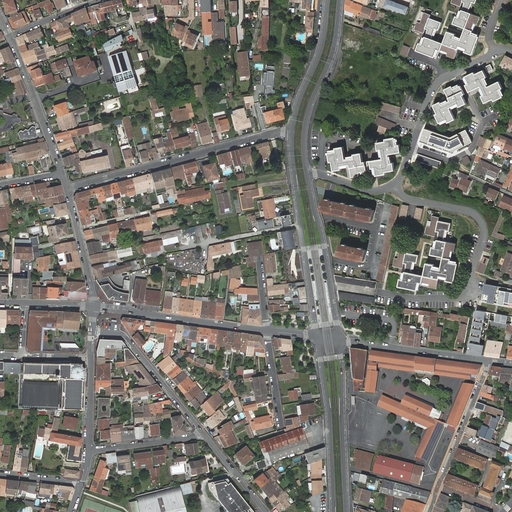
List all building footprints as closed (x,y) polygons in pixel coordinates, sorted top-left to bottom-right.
[(10,0),(3,2),(8,15),(11,14),(17,12),(13,0),(10,0)] [(54,0),(58,9),(67,6),(64,0),(54,0)] [(124,7),(122,0),(118,0),(114,1),(116,9),(117,12),(120,11),(119,8),(123,7),(124,7)] [(146,0),(147,5),(147,6),(148,10),(154,9),(153,5),(161,3),(160,0),(146,0)] [(201,0),(202,21),(203,35),(213,34),(212,14),(210,0),(201,0)] [(353,1),(351,0),(345,0),(345,10),(354,13),(359,15),(362,6),(355,3),(353,2),(353,1)] [(467,29),(473,14),(469,13),(473,2),(476,4),(477,0),(453,0),(453,3),(459,5),(457,9),(460,10),(464,0),(467,1),(460,18),(458,17),(454,24),(467,29)] [(50,15),(54,14),(53,9),(51,4),(49,5),(49,3),(48,3),(47,1),(38,4),(40,9),(44,8),(47,7),(48,10),(50,15)] [(116,9),(114,1),(100,4),(101,10),(99,11),(101,21),(106,19),(104,12),(116,9)] [(96,22),(101,21),(99,11),(101,10),(100,4),(92,6),(95,16),(96,22)] [(163,5),(165,16),(178,15),(178,6),(163,5)] [(95,16),(92,6),(87,8),(90,20),(91,22),(92,25),(97,24),(96,22),(95,16)] [(132,13),(134,22),(139,22),(139,21),(155,17),(154,9),(148,10),(147,6),(139,8),(140,11),(132,13)] [(362,6),(359,15),(372,19),(375,10),(362,6)] [(90,20),(87,8),(72,14),(75,21),(76,25),(90,20)] [(41,10),(40,9),(33,12),(36,19),(43,17),(41,10)] [(17,12),(11,14),(18,29),(29,22),(24,12),(19,15),(17,12)] [(310,12),(307,12),(306,33),(313,33),(313,30),(314,18),(315,18),(316,12),(310,12)] [(416,50),(428,55),(434,40),(431,39),(435,29),(438,30),(440,23),(429,18),(430,15),(424,13),(420,23),(417,22),(414,29),(421,32),(419,36),(422,37),(426,26),(429,27),(422,44),(419,43),(416,50)] [(75,21),(72,14),(57,21),(60,27),(75,21)] [(217,14),(212,14),(213,34),(214,44),(225,44),(223,24),(217,24),(217,14)] [(481,17),(473,14),(467,29),(472,31),(475,24),(478,25),(481,17)] [(262,49),(262,51),(268,51),(270,17),(263,17),(262,38),(259,38),(259,48),(262,49)] [(60,27),(57,21),(51,24),(53,30),(55,29),(57,32),(55,33),(55,35),(58,44),(72,37),(69,28),(61,29),(60,27)] [(180,38),(183,40),(187,30),(189,27),(186,25),(185,27),(177,23),(172,35),(179,39),(180,38)] [(85,32),(82,25),(82,24),(75,27),(79,35),(85,32)] [(364,25),(362,29),(364,30),(379,35),(380,31),(364,25)] [(358,38),(360,28),(352,27),(351,37),(358,38)] [(31,42),(33,41),(44,36),(41,28),(27,34),(31,42)] [(95,40),(108,34),(109,35),(115,32),(113,28),(107,31),(106,29),(93,34),(95,40)] [(472,31),(467,29),(463,37),(470,40),(478,43),(480,37),(473,35),(474,32),(472,31)] [(191,31),(187,30),(183,40),(186,42),(185,45),(193,49),(199,36),(190,33),(191,31)] [(470,40),(463,37),(462,40),(455,38),(456,35),(449,32),(444,44),(459,49),(460,47),(467,49),(466,52),(473,55),(478,43),(470,40)] [(27,34),(16,39),(20,48),(27,45),(26,44),(31,42),(27,34)] [(121,46),(137,41),(135,35),(119,40),(121,46)] [(345,46),(364,49),(365,41),(346,39),(345,46)] [(442,50),(444,44),(434,40),(428,55),(436,57),(438,50),(442,51),(442,50)] [(20,48),(22,53),(29,51),(34,49),(36,48),(35,45),(34,43),(27,46),(27,45),(20,48)] [(44,50),(47,58),(56,54),(53,47),(50,48),(49,48),(48,44),(43,46),(44,50)] [(459,49),(444,44),(442,50),(450,52),(449,55),(456,58),(459,49)] [(59,48),(61,53),(69,50),(67,45),(59,48)] [(407,56),(410,47),(404,45),(401,54),(407,56)] [(9,46),(0,50),(0,62),(14,57),(9,47),(9,46)] [(34,49),(38,61),(47,58),(44,50),(42,51),(40,47),(36,48),(34,49)] [(21,53),(26,65),(38,61),(34,49),(29,51),(22,53),(21,53)] [(249,61),(248,51),(237,53),(240,77),(250,76),(249,61)] [(127,52),(109,57),(119,92),(137,87),(127,52)] [(511,69),(511,58),(507,56),(502,65),(511,71),(511,69)] [(2,62),(3,66),(15,61),(14,57),(2,62)] [(80,76),(97,70),(94,62),(92,63),(90,57),(76,62),(80,76)] [(68,65),(66,59),(53,64),(55,72),(69,67),(68,65)] [(376,80),(378,69),(363,67),(364,61),(349,59),(348,63),(339,62),(336,82),(347,83),(348,76),(376,80)] [(2,73),(18,68),(15,61),(6,65),(7,69),(5,69),(1,71),(2,73)] [(28,68),(30,73),(32,72),(34,79),(44,76),(41,69),(39,69),(37,65),(28,68)] [(274,67),(267,66),(267,72),(263,72),(262,85),(265,85),(264,94),(274,95),(275,95),(276,89),(272,89),(274,67)] [(393,66),(392,75),(403,77),(405,68),(393,66)] [(12,82),(22,79),(18,68),(2,73),(0,73),(0,75),(4,74),(6,82),(3,83),(4,85),(12,82)] [(481,87),(485,95),(482,96),(485,103),(494,99),(495,101),(503,97),(500,90),(503,89),(500,82),(488,87),(484,79),(487,78),(484,71),(476,75),(475,73),(466,77),(470,84),(467,85),(470,92),(481,87)] [(34,79),(32,80),(35,87),(45,83),(46,86),(60,81),(58,75),(53,77),(52,73),(45,75),(44,76),(34,79)] [(17,95),(27,93),(22,79),(12,82),(16,92),(17,95)] [(200,85),(193,86),(195,97),(200,97),(201,97),(200,85)] [(442,102),(436,105),(434,106),(438,114),(436,115),(440,123),(447,120),(449,123),(456,119),(452,111),(450,108),(459,104),(460,107),(467,104),(463,96),(465,94),(461,86),(454,90),(453,87),(446,90),(451,101),(443,105),(442,102)] [(126,103),(140,100),(138,92),(125,94),(126,103)] [(281,99),(280,94),(275,95),(274,95),(276,104),(282,102),(281,99)] [(252,97),(243,98),(246,110),(249,109),(248,103),(253,102),(252,98),(252,97)] [(401,106),(383,101),(382,105),(381,108),(390,110),(399,113),(401,107),(401,106)] [(54,107),(58,118),(70,114),(68,109),(67,110),(64,104),(64,103),(63,102),(61,102),(60,102),(59,103),(59,104),(59,105),(54,107)] [(272,112),(275,122),(283,119),(281,110),(284,109),(282,102),(276,104),(278,110),(272,112)] [(194,116),(190,104),(186,104),(187,108),(179,110),(178,106),(172,108),(173,111),(169,112),(170,117),(172,116),(174,123),(188,120),(188,118),(189,118),(194,116)] [(266,124),(275,122),(272,112),(266,113),(264,107),(260,108),(261,115),(264,114),(266,124)] [(153,111),(154,115),(154,117),(164,114),(162,109),(157,110),(153,111)] [(0,133),(3,132),(5,132),(15,123),(18,123),(20,121),(20,119),(17,118),(16,115),(13,115),(12,116),(10,118),(6,117),(4,117),(3,114),(3,111),(0,110),(0,133)] [(247,126),(247,127),(250,127),(248,119),(246,120),(242,110),(236,112),(237,115),(233,116),(237,130),(241,129),(241,128),(247,126)] [(70,114),(58,118),(62,131),(76,127),(72,113),(70,114)] [(228,129),(225,116),(213,119),(217,132),(228,129)] [(128,119),(128,117),(126,117),(121,119),(122,124),(126,137),(131,136),(126,119),(128,119)] [(394,130),(396,124),(384,119),(379,117),(376,123),(394,130)] [(196,126),(201,143),(211,141),(208,127),(206,123),(196,126)] [(101,125),(100,124),(94,125),(85,127),(80,129),(70,131),(72,137),(93,133),(92,131),(100,129),(99,126),(101,125)] [(25,137),(30,138),(32,137),(35,138),(36,135),(34,127),(31,127),(28,130),(25,130),(23,131),(20,131),(18,133),(20,138),(22,139),(25,137)] [(169,133),(175,150),(190,146),(190,144),(195,142),(193,135),(178,139),(175,127),(168,128),(169,133)] [(450,137),(425,128),(420,142),(452,153),(473,142),(467,129),(450,137)] [(62,139),(63,142),(73,139),(72,137),(70,131),(55,135),(57,140),(62,139)] [(164,152),(165,153),(175,150),(169,133),(166,134),(167,138),(161,139),(164,152)] [(508,138),(499,135),(495,144),(493,148),(502,151),(503,150),(508,138)] [(39,155),(49,153),(44,137),(38,139),(39,143),(37,143),(37,141),(35,142),(39,155)] [(484,149),(488,139),(482,137),(478,147),(480,147),(484,149)] [(384,159),(368,162),(370,171),(373,170),(373,168),(380,167),(381,170),(382,170),(383,175),(386,174),(386,172),(395,171),(393,163),(390,164),(389,154),(392,154),(401,152),(400,145),(397,145),(396,138),(386,140),(386,141),(378,143),(379,151),(382,150),(384,159)] [(511,140),(508,138),(503,150),(505,151),(506,149),(511,151),(511,140)] [(63,142),(56,144),(58,150),(74,145),(73,139),(63,142)] [(160,153),(164,152),(161,139),(160,139),(155,140),(156,144),(154,144),(157,152),(160,151),(160,153)] [(493,141),(488,139),(484,149),(487,150),(488,150),(493,141)] [(25,159),(39,155),(35,142),(34,142),(34,144),(24,146),(25,152),(24,153),(25,159)] [(267,142),(255,145),(259,158),(271,155),(267,142)] [(149,143),(137,146),(138,152),(138,153),(141,164),(148,162),(147,156),(151,154),(153,160),(157,159),(156,154),(154,148),(151,149),(149,143)] [(127,145),(120,147),(126,168),(134,165),(127,145)] [(9,151),(8,146),(0,148),(0,153),(6,152),(7,159),(6,159),(7,164),(0,165),(0,175),(14,173),(11,162),(10,153),(9,151)] [(14,161),(25,159),(24,153),(25,152),(24,146),(17,147),(17,146),(16,146),(16,149),(17,152),(12,153),(14,161)] [(77,154),(75,147),(71,148),(71,151),(60,155),(62,159),(77,154)] [(250,147),(238,150),(240,160),(245,159),(250,158),(250,160),(252,165),(254,164),(250,147)] [(367,171),(365,162),(364,162),(362,153),(354,155),(355,158),(346,159),(345,156),(344,147),(336,148),(337,151),(329,153),(331,162),(332,162),(334,170),(341,169),(341,166),(350,165),(351,168),(352,177),(360,176),(359,172),(367,171)] [(480,147),(477,155),(484,158),(487,150),(484,149),(480,147)] [(77,154),(82,173),(82,174),(109,168),(106,156),(92,160),(92,158),(90,158),(90,154),(85,155),(85,153),(83,153),(83,151),(82,150),(80,150),(79,151),(78,152),(78,153),(78,154),(77,154)] [(240,160),(238,150),(230,152),(233,164),(234,166),(241,164),(240,160)] [(233,164),(230,152),(218,155),(220,164),(225,162),(225,166),(233,164)] [(77,154),(62,159),(64,167),(73,165),(76,164),(77,167),(74,168),(76,175),(82,173),(77,154)] [(441,162),(418,154),(415,160),(438,168),(441,162)] [(471,162),(468,156),(463,159),(465,165),(471,162)] [(487,174),(496,178),(500,169),(480,160),(475,172),(486,176),(487,174)] [(198,170),(195,161),(183,164),(186,179),(188,184),(191,183),(190,176),(196,175),(197,174),(197,173),(198,171),(198,170)] [(186,179),(183,164),(172,167),(175,179),(179,178),(180,180),(181,180),(186,179)] [(219,178),(215,164),(207,165),(207,164),(203,165),(207,181),(219,178)] [(170,168),(161,170),(166,190),(172,188),(175,187),(170,168)] [(161,170),(151,173),(157,193),(166,191),(166,190),(161,170)] [(153,186),(150,173),(144,175),(147,188),(153,186)] [(467,180),(468,176),(461,173),(459,177),(461,178),(460,181),(458,180),(452,178),(450,185),(466,192),(470,182),(467,180)] [(147,188),(144,175),(132,178),(135,191),(138,190),(137,189),(141,188),(142,189),(147,188)] [(135,191),(132,178),(124,180),(128,195),(129,196),(136,194),(135,191)] [(128,195),(124,180),(117,182),(120,193),(122,193),(121,191),(125,190),(126,192),(124,192),(125,195),(128,195)] [(40,199),(48,197),(45,182),(34,184),(36,195),(40,194),(40,199)] [(50,187),(49,182),(45,182),(48,197),(62,194),(60,185),(50,187)] [(117,182),(110,184),(113,195),(114,195),(114,194),(118,192),(118,194),(120,193),(117,182)] [(32,195),(36,195),(34,184),(22,186),(24,195),(26,195),(27,200),(33,198),(32,195)] [(110,184),(102,186),(105,197),(107,197),(107,196),(110,195),(111,196),(113,195),(110,184)] [(254,188),(254,184),(241,186),(242,191),(243,191),(244,194),(240,195),(243,209),(252,207),(250,196),(258,195),(256,188),(254,188)] [(175,187),(177,195),(186,193),(185,190),(183,190),(182,185),(175,187)] [(22,186),(9,189),(12,202),(14,201),(24,199),(23,196),(24,195),(22,186)] [(102,186),(95,188),(98,198),(99,202),(106,200),(105,197),(102,186)] [(201,187),(201,186),(189,189),(185,190),(186,193),(177,195),(178,203),(210,197),(209,190),(204,191),(203,186),(201,187)] [(408,193),(414,195),(416,187),(410,186),(408,193)] [(487,194),(486,196),(496,200),(496,199),(499,192),(489,187),(487,194)] [(74,197),(76,204),(87,201),(90,200),(90,198),(88,199),(86,199),(86,198),(88,198),(87,196),(94,194),(95,199),(98,198),(95,188),(76,193),(74,197)] [(7,189),(2,190),(8,221),(12,220),(13,220),(10,206),(7,189)] [(215,189),(219,209),(230,207),(227,192),(223,193),(223,189),(215,189)] [(2,190),(0,190),(0,228),(9,227),(8,221),(2,190)] [(48,205),(52,205),(65,202),(63,195),(62,194),(48,197),(47,198),(48,203),(48,205)] [(504,195),(500,206),(510,210),(509,213),(511,213),(511,199),(507,198),(508,197),(504,195)] [(272,198),(262,200),(265,219),(272,218),(275,217),(272,198)] [(321,210),(346,216),(371,221),(374,210),(350,205),(330,201),(323,199),(321,210)] [(76,204),(78,211),(89,208),(87,201),(76,204)] [(56,217),(68,214),(65,202),(52,205),(56,217)] [(140,212),(138,203),(131,205),(131,207),(133,213),(140,212)] [(78,211),(80,218),(102,212),(100,208),(100,205),(97,206),(97,209),(89,211),(89,208),(78,211)] [(394,206),(392,205),(376,280),(383,282),(388,256),(392,236),(398,208),(394,206)] [(401,205),(399,218),(405,220),(408,206),(401,205)] [(422,209),(416,208),(413,218),(420,219),(422,209)] [(80,218),(82,226),(95,222),(94,218),(99,217),(100,221),(104,220),(102,212),(80,218)] [(280,216),(282,226),(291,225),(289,214),(280,216)] [(148,216),(135,219),(137,229),(137,231),(154,227),(153,223),(151,224),(150,221),(149,216),(148,216)] [(438,237),(445,240),(446,231),(448,231),(450,231),(452,223),(439,220),(439,217),(433,216),(431,227),(428,226),(426,233),(433,235),(432,239),(435,240),(436,232),(437,229),(439,230),(438,237)] [(256,221),(258,231),(274,228),(272,218),(265,219),(256,221)] [(135,219),(118,223),(119,230),(137,229),(135,219)] [(65,223),(48,227),(51,238),(68,235),(65,223)] [(118,223),(108,225),(110,236),(120,234),(119,230),(118,223)] [(84,231),(85,239),(94,237),(102,235),(103,238),(104,242),(111,240),(110,236),(108,225),(84,231)] [(499,229),(496,227),(493,235),(505,240),(506,236),(498,232),(499,229)] [(290,234),(289,230),(277,232),(278,235),(279,238),(282,238),(284,250),(296,248),(294,241),(291,241),(291,239),(294,238),(293,233),(290,234)] [(30,237),(31,245),(39,244),(37,236),(30,237)] [(444,241),(445,240),(438,237),(436,247),(433,246),(431,254),(444,257),(447,241),(444,241)] [(86,243),(89,254),(103,251),(101,240),(96,242),(95,241),(86,243)] [(158,241),(142,245),(144,253),(160,250),(159,245),(163,244),(162,240),(160,241),(158,241)] [(237,250),(235,240),(230,241),(232,251),(211,255),(212,259),(234,254),(237,250)] [(62,253),(77,250),(75,241),(60,244),(60,245),(62,253)] [(230,241),(209,245),(211,255),(232,251),(230,241)] [(247,244),(250,256),(254,255),(264,253),(264,250),(263,241),(247,244)] [(456,243),(447,241),(444,257),(450,258),(452,250),(455,251),(456,243)] [(40,257),(37,245),(31,246),(32,258),(38,257),(40,257)] [(366,249),(340,245),(338,255),(364,260),(366,249)] [(32,258),(31,246),(23,246),(15,246),(13,274),(19,274),(20,258),(32,259),(32,258)] [(412,289),(415,274),(412,273),(414,263),(417,263),(419,255),(406,252),(407,249),(401,248),(398,259),(395,258),(394,266),(400,267),(399,272),(402,272),(404,264),(405,261),(408,261),(404,280),(400,279),(399,287),(412,289)] [(61,270),(80,267),(77,250),(62,253),(59,254),(59,259),(64,258),(64,261),(60,262),(60,265),(58,266),(58,270),(61,270)] [(89,256),(91,263),(117,258),(115,250),(89,256)] [(511,253),(508,252),(501,271),(511,275),(511,273),(511,253)] [(267,253),(264,253),(266,273),(276,272),(275,256),(267,257),(267,253)] [(49,255),(48,255),(40,257),(38,257),(38,259),(39,268),(37,268),(37,269),(37,273),(38,272),(48,271),(49,271),(48,268),(47,266),(50,263),(49,255)] [(489,259),(483,256),(477,271),(484,274),(489,259)] [(450,258),(444,257),(443,260),(442,266),(457,269),(458,264),(451,262),(451,261),(452,259),(450,258)] [(131,263),(132,271),(140,268),(139,263),(137,264),(136,261),(131,263)] [(92,267),(95,279),(108,276),(124,272),(125,272),(131,271),(132,271),(131,263),(131,262),(109,268),(103,269),(102,265),(102,264),(92,267)] [(457,269),(442,266),(441,269),(434,268),(435,264),(427,263),(425,270),(424,276),(439,279),(440,276),(448,278),(447,281),(454,282),(457,269)] [(239,265),(229,267),(231,278),(241,276),(239,265)] [(47,280),(65,281),(65,276),(53,277),(48,277),(48,274),(38,273),(38,278),(35,277),(34,280),(44,280),(47,280)] [(8,284),(8,274),(0,274),(0,297),(3,297),(4,293),(0,293),(0,284),(8,284)] [(423,282),(424,276),(415,274),(412,289),(417,290),(419,283),(422,284),(423,282)] [(377,282),(335,275),(336,282),(375,288),(375,287),(376,287),(377,282)] [(108,276),(95,279),(99,285),(112,282),(108,276)] [(439,279),(424,276),(423,282),(431,283),(430,287),(437,288),(439,279)] [(65,290),(86,292),(83,278),(74,277),(74,279),(75,279),(75,282),(65,281),(65,285),(65,289),(65,290)] [(242,277),(231,278),(230,289),(235,289),(234,293),(256,294),(257,288),(239,288),(240,280),(242,280),(242,277)] [(27,279),(12,278),(12,294),(26,294),(27,279)] [(146,290),(147,280),(136,279),(134,299),(135,303),(144,304),(146,290)] [(39,298),(46,298),(47,280),(44,280),(44,285),(39,284),(39,298)] [(46,298),(58,299),(58,295),(61,296),(62,291),(63,291),(63,296),(65,296),(65,290),(65,289),(55,288),(55,284),(65,285),(65,281),(47,280),(46,298)] [(112,282),(99,285),(101,288),(100,288),(103,292),(103,291),(108,298),(110,297),(112,296),(114,296),(113,299),(112,299),(127,301),(129,289),(123,288),(119,287),(115,285),(112,282)] [(303,282),(296,282),(298,297),(292,298),(293,304),(300,304),(299,299),(306,298),(303,282)] [(267,286),(268,295),(288,292),(288,286),(287,283),(286,283),(281,284),(272,285),(267,286)] [(482,301),(511,306),(511,292),(497,289),(498,286),(485,284),(482,301)] [(87,299),(86,292),(65,290),(65,296),(63,296),(61,296),(58,295),(58,299),(87,299)] [(144,304),(152,305),(154,291),(146,290),(144,304)] [(154,291),(152,305),(159,306),(161,292),(154,291)] [(195,300),(195,298),(196,292),(194,291),(193,298),(193,300),(187,299),(185,315),(192,316),(195,300)] [(172,299),(170,313),(177,314),(179,300),(179,298),(180,292),(178,292),(177,298),(176,298),(176,300),(172,299)] [(340,298),(372,303),(373,297),(338,292),(340,298)] [(200,317),(207,318),(210,300),(210,296),(208,296),(208,300),(207,302),(202,301),(200,317)] [(165,298),(163,312),(170,313),(172,299),(172,297),(169,297),(169,298),(165,298)] [(179,300),(177,314),(185,315),(187,299),(184,299),(183,301),(179,300)] [(192,316),(200,317),(202,301),(195,300),(192,316)] [(207,318),(215,319),(217,303),(217,301),(215,301),(215,300),(210,300),(207,318)] [(215,319),(222,320),(224,304),(223,304),(224,302),(222,302),(222,304),(217,303),(215,319)] [(280,308),(279,303),(269,304),(270,312),(283,311),(288,311),(288,307),(280,308)] [(244,308),(242,323),(261,325),(259,306),(252,307),(249,307),(248,309),(244,308)] [(6,325),(19,325),(19,310),(0,309),(0,318),(6,318),(6,325)] [(485,319),(486,312),(476,310),(475,318),(485,319)] [(27,347),(30,350),(40,350),(41,327),(78,329),(79,312),(48,311),(47,316),(29,315),(27,347)] [(437,317),(447,318),(448,314),(431,312),(430,316),(429,321),(429,325),(436,326),(437,317)] [(508,317),(497,315),(495,322),(507,324),(508,317)] [(462,316),(461,323),(458,339),(465,340),(469,317),(462,316)] [(121,320),(131,337),(137,332),(136,331),(140,324),(145,325),(144,331),(150,331),(151,321),(123,317),(121,320)] [(475,318),(473,325),(483,327),(485,319),(475,318)] [(176,324),(157,322),(155,332),(168,334),(163,357),(169,353),(173,350),(174,348),(174,340),(175,337),(176,324)] [(183,325),(176,324),(175,337),(178,337),(182,338),(183,325)] [(403,335),(402,344),(414,345),(416,332),(416,330),(415,329),(410,329),(410,326),(401,324),(400,331),(403,331),(403,335)] [(191,326),(183,325),(182,338),(189,339),(191,326)] [(483,327),(473,325),(472,332),(482,334),(483,327)] [(197,340),(199,327),(191,326),(189,339),(197,340)] [(209,342),(211,329),(199,327),(197,340),(197,341),(202,341),(202,338),(205,338),(205,342),(209,342)] [(443,329),(432,327),(430,340),(441,342),(443,329)] [(217,345),(219,330),(211,329),(209,342),(208,349),(214,350),(215,345),(216,345),(217,345)] [(225,347),(228,331),(219,330),(217,345),(216,345),(216,346),(218,346),(217,349),(220,349),(220,347),(225,347)] [(232,350),(233,347),(235,332),(228,331),(225,347),(225,349),(232,350)] [(137,332),(131,337),(139,347),(145,342),(137,332)] [(237,351),(239,351),(242,333),(235,332),(233,347),(238,348),(237,351)] [(482,334),(472,332),(471,340),(474,340),(481,341),(482,334)] [(242,333),(239,351),(247,352),(249,334),(242,333)] [(249,334),(247,352),(246,354),(254,355),(254,351),(256,335),(249,334)] [(260,335),(256,335),(254,351),(256,351),(264,352),(262,338),(260,335)] [(281,347),(281,338),(273,337),(273,339),(273,342),(273,344),(273,347),(278,346),(278,347),(281,347)] [(292,349),(291,339),(281,338),(281,347),(287,347),(287,350),(292,349)] [(104,345),(104,348),(105,348),(114,348),(124,348),(128,349),(121,340),(102,339),(102,345),(104,345)] [(474,344),(470,343),(468,353),(483,355),(485,346),(480,345),(481,341),(474,340),(474,344)] [(488,340),(484,355),(500,358),(503,344),(488,340)] [(59,343),(54,343),(54,351),(67,351),(67,347),(59,347),(59,343)] [(96,348),(96,357),(104,357),(105,348),(104,348),(96,348)] [(105,348),(104,357),(113,358),(114,348),(105,348)] [(136,359),(128,349),(124,348),(125,361),(130,360),(136,359)] [(354,385),(355,391),(359,391),(359,387),(362,388),(363,383),(367,351),(350,349),(354,385)] [(481,366),(371,352),(370,361),(415,367),(415,371),(435,373),(435,369),(471,374),(478,375),(481,366)] [(169,353),(163,357),(165,359),(159,364),(166,373),(176,365),(174,362),(178,359),(175,355),(171,359),(169,356),(170,355),(169,353)] [(296,372),(295,367),(295,365),(291,366),(289,357),(281,358),(283,373),(288,373),(296,372)] [(115,363),(115,367),(124,366),(127,366),(140,363),(136,359),(130,360),(125,361),(122,361),(115,363)] [(415,367),(370,361),(369,371),(378,372),(379,367),(414,372),(415,371),(415,367)] [(38,410),(46,411),(55,411),(61,411),(61,408),(83,409),(84,379),(85,372),(84,372),(84,368),(81,364),(77,364),(70,363),(70,364),(59,364),(23,363),(20,363),(19,362),(12,362),(12,363),(12,368),(7,368),(3,368),(3,370),(3,373),(19,374),(18,400),(18,408),(22,408),(30,409),(29,410),(38,410)] [(96,363),(95,380),(110,380),(110,364),(104,363),(96,363)] [(140,363),(127,366),(132,372),(145,388),(146,388),(146,386),(156,383),(140,363)] [(176,365),(166,373),(170,378),(180,370),(176,365)] [(124,366),(130,374),(132,372),(127,366),(124,366)] [(491,368),(488,375),(500,377),(502,369),(491,368)] [(470,377),(471,374),(435,369),(435,373),(435,374),(470,379),(470,377)] [(511,369),(502,369),(500,377),(499,383),(511,385),(511,380),(511,369)] [(177,385),(188,377),(190,375),(187,371),(185,373),(183,371),(181,371),(180,370),(170,378),(176,386),(177,385)] [(221,375),(228,379),(229,371),(222,370),(222,371),(221,375)] [(244,374),(244,375),(243,379),(252,377),(256,377),(255,370),(254,370),(254,373),(244,374)] [(378,372),(369,371),(366,392),(375,393),(378,372)] [(283,373),(278,374),(279,380),(285,379),(285,382),(289,381),(288,378),(297,377),(297,373),(294,373),(293,373),(292,373),(289,373),(288,373),(283,373)] [(256,377),(252,377),(252,380),(254,396),(255,395),(256,401),(266,399),(264,388),(265,388),(263,376),(256,377)] [(183,393),(194,384),(195,383),(193,381),(192,382),(188,377),(177,385),(183,393)] [(426,387),(430,386),(430,382),(426,379),(422,381),(422,385),(426,387)] [(95,380),(95,390),(99,391),(99,386),(107,386),(107,394),(111,394),(111,392),(111,387),(111,380),(110,380),(95,380)] [(235,388),(232,381),(223,387),(226,390),(231,386),(232,389),(235,388)] [(134,406),(149,403),(147,395),(162,390),(156,383),(146,386),(146,388),(145,388),(132,389),(133,397),(134,406)] [(445,424),(448,425),(465,384),(462,383),(445,424)] [(189,401),(200,392),(194,384),(183,393),(189,401)] [(456,428),(474,385),(465,384),(448,425),(456,428)] [(490,387),(485,385),(480,397),(494,401),(495,398),(491,396),(493,388),(490,387)] [(300,390),(299,388),(296,388),(296,390),(288,391),(289,395),(290,395),(291,399),(297,399),(296,391),(300,390)] [(224,401),(217,391),(213,394),(206,400),(200,404),(209,415),(215,410),(214,409),(224,401)] [(195,409),(200,404),(206,400),(200,392),(189,401),(195,409)] [(394,401),(402,404),(403,402),(387,395),(384,393),(383,396),(394,401)] [(406,396),(434,408),(435,406),(407,393),(406,396)] [(237,396),(234,398),(239,412),(243,410),(237,396)] [(378,406),(389,411),(394,401),(383,396),(378,406)] [(407,407),(403,417),(429,428),(416,456),(427,461),(443,426),(444,423),(439,421),(442,412),(434,408),(406,396),(403,402),(402,404),(407,407)] [(99,407),(97,407),(97,413),(99,413),(99,417),(109,416),(110,398),(100,397),(99,407)] [(150,413),(162,411),(161,403),(169,401),(169,400),(150,404),(150,413)] [(389,411),(403,417),(407,407),(402,404),(394,401),(389,411)] [(302,414),(300,414),(300,417),(301,422),(308,420),(307,415),(314,413),(313,407),(315,407),(314,402),(301,405),(302,414)] [(242,406),(247,418),(247,420),(255,417),(252,409),(256,408),(255,403),(242,406)] [(143,421),(151,420),(150,413),(150,404),(142,406),(143,421)] [(483,412),(498,417),(503,419),(504,413),(477,404),(475,409),(483,412)] [(143,421),(142,406),(134,408),(134,422),(143,421)] [(475,409),(473,414),(481,417),(483,412),(475,409)] [(157,419),(171,417),(170,410),(162,411),(150,413),(151,420),(151,421),(151,425),(157,424),(157,422),(156,422),(152,422),(152,420),(157,419)] [(224,417),(218,410),(207,419),(213,426),(224,417)] [(180,415),(171,417),(172,427),(173,434),(185,433),(184,424),(181,425),(180,415)] [(254,424),(253,424),(254,429),(271,426),(270,422),(272,422),(271,418),(269,418),(269,415),(254,418),(255,421),(253,421),(254,424)] [(77,418),(64,416),(62,427),(75,429),(77,418)] [(297,417),(285,419),(286,428),(298,423),(297,417)] [(489,417),(484,427),(496,432),(499,425),(503,426),(505,420),(503,419),(498,417),(497,420),(489,417)] [(54,418),(52,429),(51,433),(57,433),(58,426),(60,419),(54,418)] [(98,419),(98,430),(100,430),(109,429),(120,428),(120,425),(114,425),(114,426),(111,426),(108,426),(109,421),(111,421),(111,418),(98,419)] [(248,421),(247,420),(247,418),(244,420),(243,419),(235,424),(235,425),(233,426),(231,421),(222,425),(223,427),(218,429),(221,434),(231,429),(248,421)] [(507,451),(511,453),(511,447),(510,447),(511,445),(511,444),(511,441),(511,423),(510,422),(500,448),(501,449),(507,451)] [(444,423),(443,426),(447,428),(451,432),(454,433),(456,428),(448,425),(445,424),(444,423)] [(158,424),(157,424),(151,425),(150,425),(151,436),(159,434),(158,424)] [(264,440),(259,442),(265,459),(267,467),(272,465),(270,460),(308,447),(300,424),(297,425),(284,429),(285,433),(271,438),(269,434),(263,436),(264,440)] [(110,438),(111,443),(144,438),(143,431),(143,426),(134,427),(132,427),(133,430),(127,430),(127,428),(122,428),(120,428),(109,429),(110,438)] [(488,441),(488,443),(496,446),(496,444),(492,442),(492,441),(496,432),(484,427),(480,437),(488,441)] [(66,459),(81,461),(82,445),(81,443),(82,437),(60,434),(57,433),(51,433),(52,429),(45,428),(45,429),(40,428),(38,436),(43,437),(43,439),(69,444),(66,459)] [(468,428),(466,433),(476,438),(478,432),(468,428)] [(100,440),(110,438),(109,429),(100,430),(100,440)] [(221,434),(218,435),(224,447),(237,443),(231,429),(221,434)] [(441,457),(451,432),(446,430),(436,455),(441,457)] [(482,440),(476,452),(496,460),(499,453),(501,449),(500,448),(496,446),(488,443),(482,440)] [(198,454),(197,442),(185,444),(186,455),(198,454)] [(163,450),(153,451),(154,463),(156,463),(156,460),(161,460),(162,462),(165,462),(164,455),(166,455),(165,446),(163,446),(163,450)] [(245,446),(235,455),(243,464),(253,456),(245,446)] [(16,447),(12,470),(19,471),(22,456),(17,456),(18,450),(17,449),(18,448),(16,447)] [(324,447),(306,453),(309,463),(311,463),(320,459),(320,457),(325,456),(324,447)] [(19,471),(25,472),(28,450),(23,449),(22,456),(19,471)] [(459,449),(454,460),(484,470),(488,460),(459,449)] [(357,459),(356,462),(355,467),(369,471),(373,454),(356,450),(353,458),(357,459)] [(115,452),(106,454),(107,464),(117,463),(116,456),(115,452)] [(141,465),(145,464),(146,469),(152,469),(150,452),(134,454),(135,468),(141,467),(141,465)] [(126,472),(131,472),(129,454),(116,456),(117,463),(118,471),(125,470),(126,472)] [(374,472),(419,484),(424,468),(378,456),(374,472)] [(267,467),(265,459),(256,462),(259,469),(267,467)] [(322,459),(312,462),(313,478),(322,477),(321,473),(323,473),(322,459)] [(100,460),(95,476),(104,479),(107,469),(104,467),(105,462),(100,460)] [(191,475),(207,471),(204,460),(188,463),(191,475)] [(495,484),(498,479),(501,470),(503,470),(505,467),(500,465),(500,466),(497,465),(497,464),(493,462),(491,466),(492,466),(483,488),(482,489),(480,493),(481,493),(479,497),(491,502),(494,494),(492,493),(495,484)] [(254,479),(260,487),(277,474),(278,475),(279,473),(277,471),(276,472),(272,467),(264,474),(262,472),(254,479)] [(78,477),(79,471),(60,468),(59,475),(78,477)] [(260,487),(269,498),(274,494),(278,491),(271,483),(273,481),(279,476),(278,475),(277,474),(260,487)] [(448,475),(444,485),(473,496),(477,486),(474,485),(448,475)] [(95,476),(89,490),(107,496),(108,492),(102,490),(101,488),(104,479),(95,476)] [(322,477),(313,478),(314,494),(324,489),(323,480),(322,480),(322,477)] [(0,491),(5,492),(16,493),(19,481),(0,478),(0,491)] [(221,479),(208,483),(209,489),(227,511),(252,511),(249,508),(250,507),(229,481),(228,482),(225,478),(221,479)] [(425,505),(430,492),(383,480),(380,493),(383,493),(386,494),(393,496),(406,499),(406,500),(415,502),(425,505)] [(29,482),(20,481),(17,494),(20,494),(20,492),(21,490),(26,492),(29,482)] [(280,489),(273,481),(271,483),(278,491),(280,489)] [(37,483),(29,482),(26,492),(26,494),(25,497),(35,499),(37,491),(35,490),(37,483)] [(191,482),(179,485),(183,494),(193,492),(191,482)] [(53,494),(54,485),(40,483),(39,496),(49,498),(50,493),(52,494),(53,494)] [(64,498),(70,500),(74,490),(73,487),(54,485),(53,494),(56,494),(56,495),(59,496),(58,500),(62,502),(64,498)] [(183,511),(177,485),(170,487),(163,489),(133,496),(134,501),(127,503),(129,511),(183,511)] [(378,492),(359,487),(356,499),(369,503),(370,497),(366,496),(367,494),(371,494),(377,496),(378,492)] [(274,494),(269,498),(278,509),(288,500),(286,497),(290,493),(286,489),(282,492),(283,493),(281,495),(280,494),(281,496),(277,499),(274,494)] [(386,494),(385,508),(392,510),(392,509),(393,496),(386,494)] [(440,496),(435,507),(445,511),(446,511),(449,503),(451,504),(453,500),(451,500),(440,496)] [(292,505),(288,500),(278,509),(280,511),(292,505)] [(420,511),(422,511),(425,505),(415,502),(406,500),(401,511),(417,511),(418,511),(420,511)] [(487,511),(462,502),(459,511),(462,511),(487,511)]
